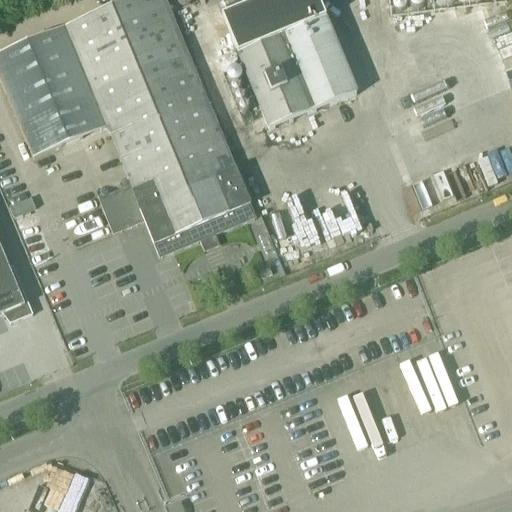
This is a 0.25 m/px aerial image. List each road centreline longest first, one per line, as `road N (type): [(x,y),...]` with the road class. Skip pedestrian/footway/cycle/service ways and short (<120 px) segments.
road 1 (unclassified): [(0,420),(511,206)]
road 2 (unknown): [(381,511),(511,436)]
